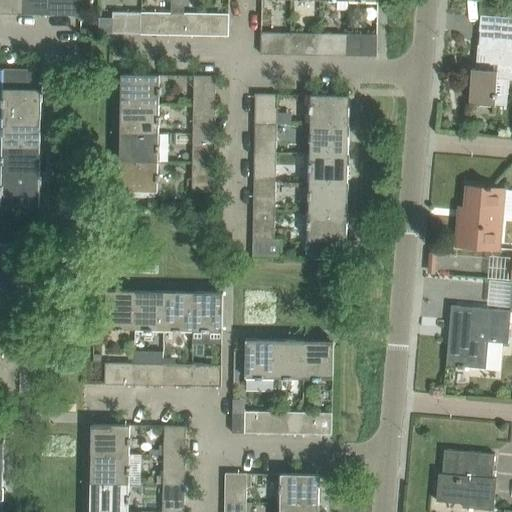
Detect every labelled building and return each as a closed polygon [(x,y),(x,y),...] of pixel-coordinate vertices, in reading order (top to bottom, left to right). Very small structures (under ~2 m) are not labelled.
[(22,0),(0,0),(0,13),(23,14),(22,0)] [(22,0),(23,14),(52,15),(51,0),(22,0)] [(80,0),(51,0),(52,15),(80,16),(80,0)] [(196,10),(196,0),(180,0),(181,10),(196,10)] [(142,34),(143,12),(113,12),(112,33),(142,34)] [(171,13),(143,12),(142,34),(171,35),(171,13)] [(171,35),(200,35),(201,13),(171,13),(171,35)] [(229,14),(201,13),(200,35),(229,36),(229,14)] [(511,17),(481,15),(479,31),(511,33),(511,17)] [(260,54),(291,54),(291,32),(261,32),(260,54)] [(319,33),(291,32),(291,54),(319,55),(319,33)] [(319,55),(348,56),(348,34),(319,33),(319,55)] [(377,34),(348,34),(348,56),(377,56),(377,34)] [(472,68),(469,104),(495,106),(495,104),(507,105),(509,80),(511,79),(511,47),(478,45),(477,61),(479,61),(479,69),(472,68)] [(3,119),(41,120),(42,69),(4,68),(3,119)] [(122,74),(121,105),(159,105),(160,75),(122,74)] [(193,106),(215,106),(216,76),(194,75),(194,76),(193,106)] [(255,94),(255,123),(277,124),(277,94),(255,94)] [(349,95),(311,95),(311,124),(349,125),(349,95)] [(121,105),(121,133),(159,134),(159,105),(121,105)] [(193,106),(193,134),(215,135),(215,106),(193,106)] [(0,142),(3,143),(3,147),(41,148),(41,120),(3,119),(0,118),(0,142)] [(276,153),(277,124),(255,123),(254,152),(276,153)] [(311,124),(310,153),(348,154),(349,125),(311,124)] [(121,133),(120,161),(158,162),(159,134),(121,133)] [(192,162),(214,163),(215,135),(193,134),(192,162)] [(3,147),(2,176),(40,177),(41,148),(3,147)] [(254,152),(254,181),(276,182),(276,153),(254,152)] [(310,153),(310,182),(348,183),(348,154),(310,153)] [(158,191),(158,162),(120,161),(120,191),(124,191),(158,191)] [(214,192),(214,163),(192,162),(192,192),(214,192)] [(2,176),(2,205),(40,206),(40,177),(2,176)] [(275,211),(276,182),(254,181),(253,210),(275,211)] [(310,182),(309,211),(347,212),(348,183),(310,182)] [(504,189),(492,188),(492,186),(487,186),(487,188),(483,187),(483,186),(467,185),(465,204),(466,204),(465,220),(459,220),(457,245),(498,249),(504,189)] [(275,237),(275,211),(253,210),(253,239),(281,240),(281,238),(275,237)] [(347,241),(347,212),(309,211),(308,240),(307,240),(307,258),(336,259),(336,241),(340,241),(347,241)] [(281,240),(253,239),(253,256),(253,257),(281,258),(281,257),(281,240)] [(0,273),(23,274),(23,244),(0,243),(0,273)] [(0,302),(22,303),(23,274),(0,273),(0,302)] [(106,328),(135,329),(136,291),(107,290),(106,328)] [(165,291),(136,291),(135,329),(164,329),(165,291)] [(164,329),(193,330),(194,292),(165,291),(164,329)] [(223,292),(194,292),(193,330),(222,330),(223,292)] [(0,330),(21,331),(22,303),(0,302),(0,330)] [(447,361),(446,365),(458,366),(457,368),(464,368),(464,367),(500,370),(502,343),(509,343),(511,310),(451,305),(450,328),(458,328),(457,338),(451,337),(449,361),(447,361)] [(0,330),(0,360),(21,360),(21,331),(0,330)] [(275,377),(276,339),(246,339),(246,351),(245,377),(275,377)] [(275,377),(304,378),(305,340),(276,339),(275,377)] [(334,340),(305,340),(304,378),(333,378),(334,346),(334,340)] [(192,386),(192,364),(177,363),(177,357),(164,357),(163,363),(163,385),(192,386)] [(20,389),(21,360),(0,360),(0,388),(4,389),(20,389)] [(105,384),(134,385),(135,363),(105,362),(105,363),(105,384)] [(134,385),(163,385),(163,363),(135,363),(134,385)] [(221,364),(192,364),(192,386),(221,386),(222,364),(221,364)] [(274,411),(245,411),(233,411),(232,433),(274,433),(274,411)] [(303,412),(274,411),(274,433),(303,434),(303,412)] [(332,412),(303,412),(303,434),(332,434),(332,412)] [(92,424),(92,454),(130,454),(130,425),(92,424)] [(164,425),(164,426),(164,454),(186,455),(186,426),(164,425)] [(442,473),(439,473),(437,501),(463,503),(462,507),(494,510),(496,478),(493,478),(495,453),(444,449),(442,473)] [(92,454),(91,483),(129,483),(130,454),(92,454)] [(164,454),(163,484),(185,484),(186,455),(164,454)] [(225,502),(247,502),(247,473),(225,473),(225,502)] [(281,474),(281,503),(319,504),(319,474),(281,474)] [(91,483),(91,511),(128,511),(129,483),(91,483)] [(163,484),(162,511),(184,511),(185,484),(163,484)] [(225,502),(224,511),(246,511),(247,502),(225,502)] [(281,503),(280,511),(318,511),(319,504),(281,503)]
